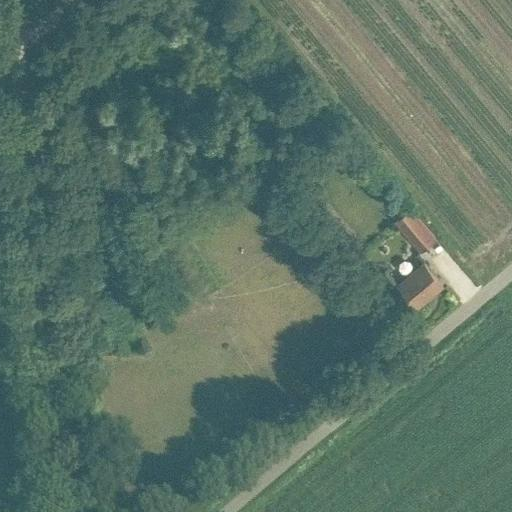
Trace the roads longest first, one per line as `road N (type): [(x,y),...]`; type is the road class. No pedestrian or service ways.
road 1 (track): [(62,511),(15,39)]
road 2 (unclassified): [(228,511),(511,272)]
